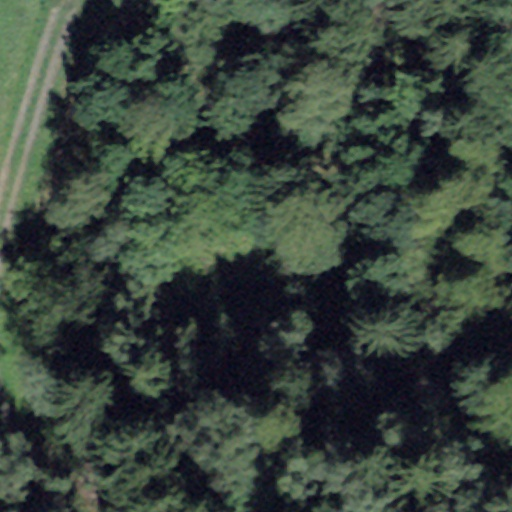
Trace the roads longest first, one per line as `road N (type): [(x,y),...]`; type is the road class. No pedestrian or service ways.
road 1 (track): [(61,4),(0,221)]
road 2 (track): [(0,382),(85,511)]
